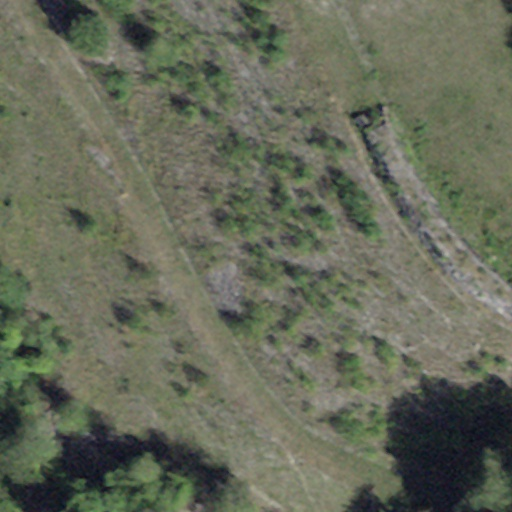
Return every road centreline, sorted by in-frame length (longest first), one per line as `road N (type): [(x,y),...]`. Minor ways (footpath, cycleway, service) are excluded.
road 1 (track): [(19,0),(250,390),(289,429),(409,511)]
road 2 (track): [(304,0),(365,110)]
